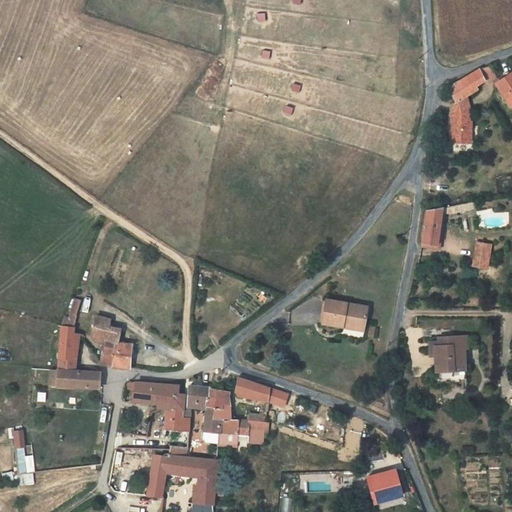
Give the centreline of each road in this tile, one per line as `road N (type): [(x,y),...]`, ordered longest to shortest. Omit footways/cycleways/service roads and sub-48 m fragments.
road 1 (track): [(192,370),(188,279),(179,258),(0,130)]
road 2 (residential): [(222,360),(338,260),(420,152)]
road 3 (residential): [(401,437),(394,333),(420,152)]
road 4 (residential): [(222,360),(122,376),(101,483)]
road 5 (residential): [(401,437),(368,415),(222,360)]
